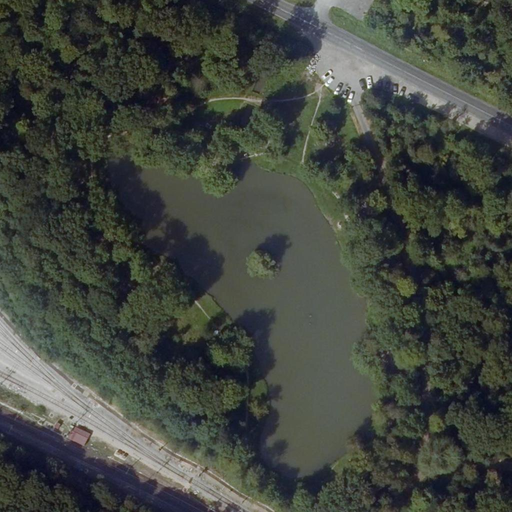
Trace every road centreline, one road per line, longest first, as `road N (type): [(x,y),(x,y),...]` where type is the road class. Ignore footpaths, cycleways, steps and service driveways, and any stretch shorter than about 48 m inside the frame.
road 1 (track): [(339,36),(338,75),(392,195),(434,398),(427,462),(403,511)]
road 2 (secondary): [(266,0),(511,125)]
